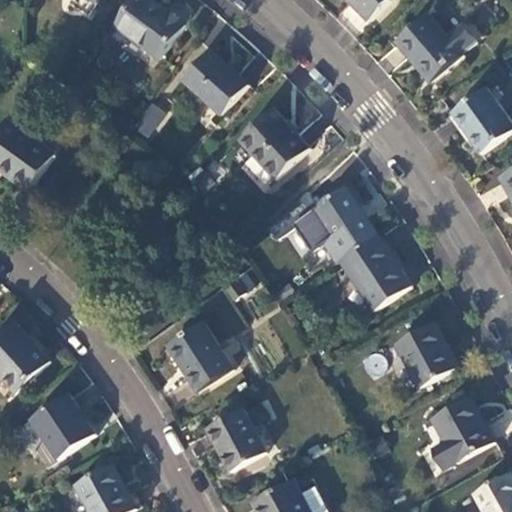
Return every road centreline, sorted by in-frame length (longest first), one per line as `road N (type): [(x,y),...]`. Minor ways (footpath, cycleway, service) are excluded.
road 1 (residential): [(269,0),(344,73),(449,198),(511,309)]
road 2 (residential): [(0,246),(79,321),(162,436),(201,511)]
